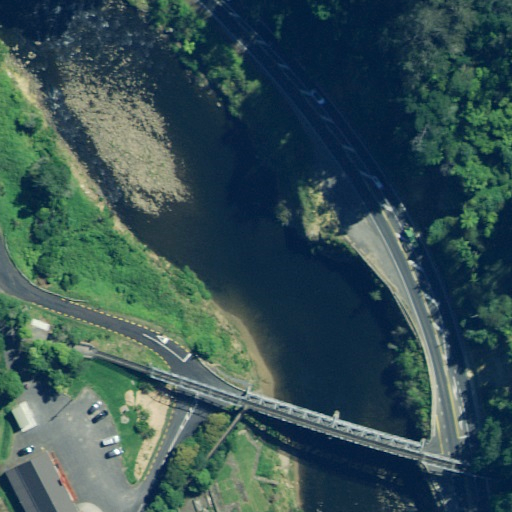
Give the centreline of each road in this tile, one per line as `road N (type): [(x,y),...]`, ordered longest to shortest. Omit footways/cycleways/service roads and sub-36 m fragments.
road 1 (trunk): [(471,468),(443,339),(397,225),(283,68),(219,0)]
road 2 (residential): [(471,468),(208,382)]
road 3 (residential): [(208,382),(158,341),(28,292),(0,259)]
road 4 (residential): [(208,382),(139,511)]
